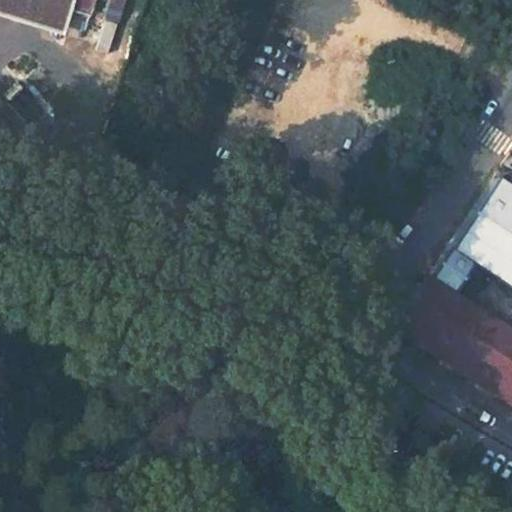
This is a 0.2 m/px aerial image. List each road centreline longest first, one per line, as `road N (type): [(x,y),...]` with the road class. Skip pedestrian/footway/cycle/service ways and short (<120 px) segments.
road 1 (unclassified): [(340,349),(0,215)]
road 2 (unclassified): [(511,103),(340,349)]
road 3 (unclassified): [(511,447),(340,349)]
